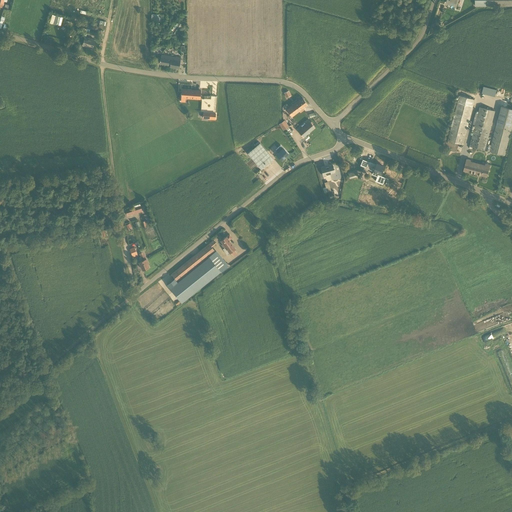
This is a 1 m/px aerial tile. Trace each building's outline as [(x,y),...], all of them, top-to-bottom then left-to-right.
[(49,23),(55,25),(58,16),(51,14),(49,23)] [(83,19),(81,27),(87,28),(87,29),(97,31),(98,28),(104,29),(105,25),(93,23),(92,25),(91,25),(92,21),(83,19)] [(102,37),(103,31),(100,31),(99,34),(89,31),(90,30),(86,29),(87,29),(87,28),(82,27),(81,31),(83,32),(85,32),(99,36),(99,37),(102,37)] [(86,34),(84,33),(80,45),(92,48),(94,40),(85,37),(86,34)] [(180,58),(161,54),(159,64),(170,66),(169,67),(179,69),(180,58)] [(482,85),(480,93),(494,96),(496,89),(482,85)] [(185,102),(186,98),(200,99),(201,90),(181,89),(181,101),(185,102)] [(463,144),(475,100),(459,96),(448,140),(463,144)] [(303,108),(307,105),(303,98),(302,98),(286,110),(292,117),(299,111),(300,113),(304,110),(303,108)] [(511,127),(511,109),(501,106),(491,145),(489,145),(490,141),(487,140),(495,111),(479,107),(478,113),(476,112),(472,124),(475,125),(469,146),(504,156),(511,127)] [(284,120),(279,124),(283,131),(283,130),(285,132),(286,131),(285,129),(289,127),(284,120)] [(298,132),(303,138),(315,128),(309,122),(298,132)] [(273,159),(259,143),(247,154),(261,170),(273,159)] [(281,161),(288,154),(283,148),(280,146),(275,150),(278,153),(276,155),(281,161)] [(385,178),(380,176),(382,171),(381,170),(382,166),(376,164),(375,164),(369,162),(362,159),(360,166),(366,168),(366,169),(372,171),(372,172),(371,175),(376,177),(375,182),(383,185),(385,178)] [(467,159),(463,171),(467,173),(468,172),(477,174),(477,175),(481,176),(481,175),(487,176),(490,165),(485,163),(485,165),(471,161),(471,160),(467,159)] [(321,168),(323,177),(326,176),(326,175),(334,173),(332,165),(324,167),(321,168)] [(348,173),(350,179),(358,176),(356,171),(348,173)] [(326,193),(327,193),(329,197),(330,198),(336,199),(336,198),(338,199),(338,197),(337,196),(335,197),(335,195),(334,195),(333,191),(331,192),(328,182),(324,183),(325,187),(322,188),(323,190),(325,195),(326,194),(326,193)] [(141,211),(140,206),(140,204),(132,207),(132,208),(125,211),(127,216),(139,212),(141,211)] [(229,235),(220,241),(222,243),(220,245),(223,248),(222,249),(227,255),(230,253),(233,257),(237,254),(235,250),(236,249),(229,240),(232,238),(229,235)] [(209,257),(215,252),(211,247),(216,243),(214,240),(171,275),(174,278),(166,284),(182,303),(221,272),(209,257)] [(148,263),(143,252),(139,254),(140,257),(138,258),(140,262),(139,262),(142,270),(149,267),(147,264),(148,263)]
